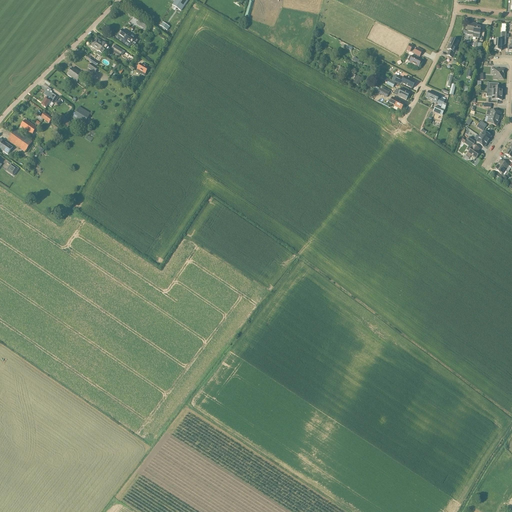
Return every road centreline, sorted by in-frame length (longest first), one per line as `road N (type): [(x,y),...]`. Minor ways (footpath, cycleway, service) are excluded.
road 1 (unclassified): [(0,121),(119,0)]
road 2 (residential): [(402,121),(454,6)]
